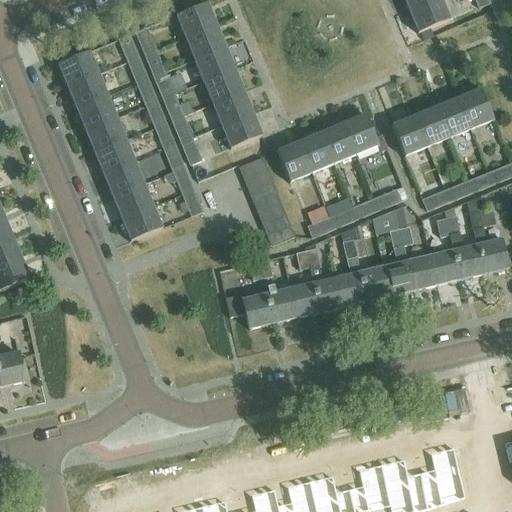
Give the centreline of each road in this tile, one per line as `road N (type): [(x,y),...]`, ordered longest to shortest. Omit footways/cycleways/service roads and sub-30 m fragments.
road 1 (residential): [(503,343),(195,417),(143,394)]
road 2 (residential): [(143,394),(29,114)]
